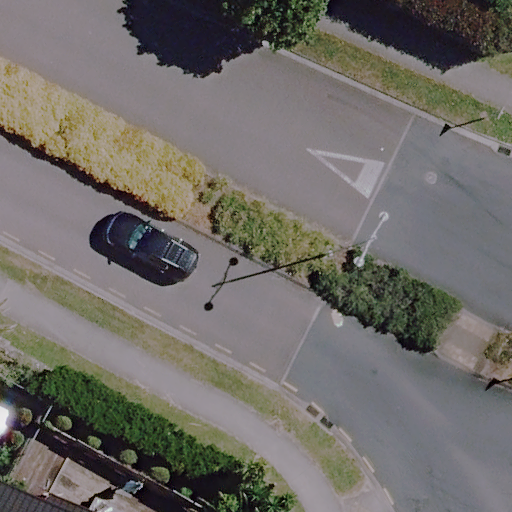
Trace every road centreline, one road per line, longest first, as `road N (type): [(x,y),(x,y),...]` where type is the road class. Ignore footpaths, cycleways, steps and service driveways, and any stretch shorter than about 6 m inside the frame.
road 1 (tertiary): [(511,444),(0,174)]
road 2 (tertiary): [(23,0),(511,239)]
